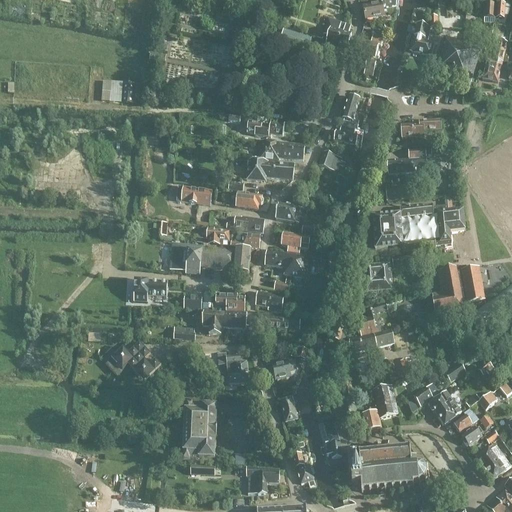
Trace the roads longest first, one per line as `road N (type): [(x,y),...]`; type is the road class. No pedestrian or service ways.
road 1 (residential): [(315,511),(294,485),(250,311),(275,203),(322,139),(343,85)]
road 2 (residential): [(343,443),(333,388),(398,112)]
road 3 (track): [(253,291),(112,273),(107,216),(88,186),(39,179)]
road 4 (track): [(331,122),(146,110)]
road 5 (residential): [(473,495),(466,465),(436,431),(398,429),(343,443)]
road 6 (track): [(0,449),(53,455),(131,507)]
road 7 (track): [(26,369),(32,345),(107,266)]
road 8 (track): [(146,110),(18,103)]
